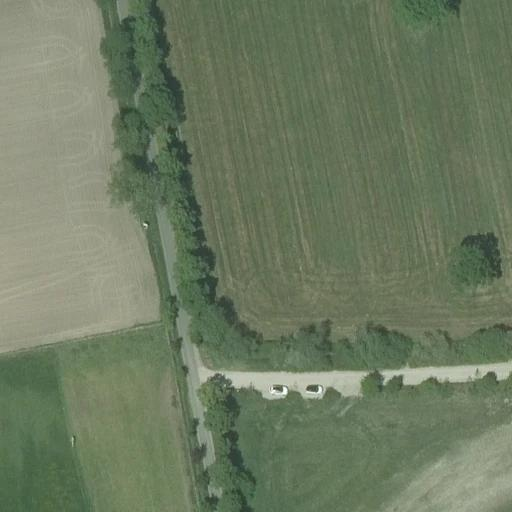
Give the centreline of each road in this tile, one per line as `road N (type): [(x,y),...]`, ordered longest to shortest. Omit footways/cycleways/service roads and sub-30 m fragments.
road 1 (residential): [(192,379),(122,0)]
road 2 (unclassified): [(192,379),(511,369)]
road 3 (residential): [(218,511),(192,379)]
